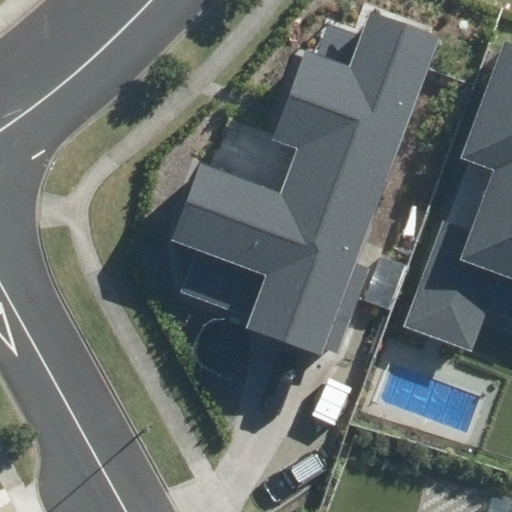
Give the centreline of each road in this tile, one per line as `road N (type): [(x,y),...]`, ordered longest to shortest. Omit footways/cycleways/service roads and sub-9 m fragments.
road 1 (residential): [(0,306),(102,511)]
road 2 (tertiary): [(0,132),(156,0)]
